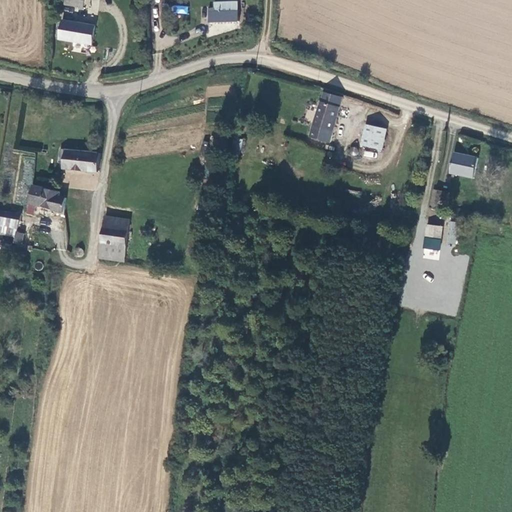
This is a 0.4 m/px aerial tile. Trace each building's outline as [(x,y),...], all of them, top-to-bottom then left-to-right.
[(66,0),(66,3),(65,9),(75,11),(76,5),(84,6),(84,0),(66,0)] [(210,9),(210,22),(240,21),(239,8),(236,8),(236,0),(223,0),(215,0),(215,9),(210,9)] [(172,13),(188,14),(188,6),(172,5),(172,13)] [(97,25),(63,19),(60,39),(94,44),(97,25)] [(342,99),(324,94),(312,138),(329,143),(342,99)] [(376,147),(380,129),(366,126),(362,145),(376,147)] [(64,168),(98,172),(101,153),(62,148),(61,161),(65,162),(64,168)] [(357,149),(355,148),(352,148),(350,150),(350,153),(351,155),(354,156),(356,155),(358,154),(358,151),(357,149)] [(453,174),(476,179),(479,160),(457,155),(453,174)] [(55,212),(65,214),(68,197),(61,196),(62,191),(44,188),(34,185),(28,213),(34,214),(36,204),(56,209),(55,212)] [(450,192),(435,189),(431,207),(446,211),(450,192)] [(19,231),(22,217),(0,213),(0,230),(19,234),(18,238),(20,239),(19,243),(25,244),(27,233),(19,231)] [(131,219),(115,216),(105,215),(99,255),(125,259),(131,219)] [(445,229),(453,231),(454,223),(447,221),(445,229)] [(205,224),(194,222),(187,252),(198,254),(205,224)] [(442,227),(428,224),(426,237),(440,240),(442,227)] [(82,247),(79,246),(78,246),(76,248),(75,251),(76,253),(78,255),(81,256),(83,254),(84,252),(84,249),(82,247)]
